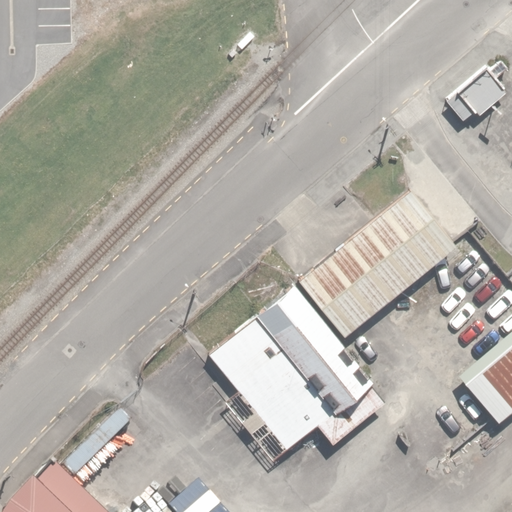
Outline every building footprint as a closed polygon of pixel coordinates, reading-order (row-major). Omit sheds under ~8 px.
[(0,0),(0,108),(85,39),(83,0),(0,0)] [(485,61),(443,96),(459,115),(468,108),(474,115),(508,87),(498,75),(508,67),(500,56),(489,65),(485,61)] [(416,183),(299,275),(339,326),(456,234),(416,183)] [(260,305),(337,402),(376,372),(299,275),(260,305)] [(337,402),(260,305),(210,344),(287,441),(337,402)] [(511,322),(458,365),(497,414),(511,401),(511,322)] [(102,511),(49,461),(14,511),(102,511)]
